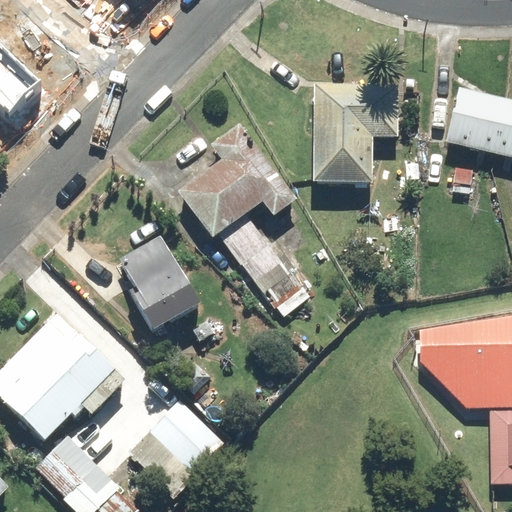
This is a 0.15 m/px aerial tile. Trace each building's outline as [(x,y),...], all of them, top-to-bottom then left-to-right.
[(0,51),(0,105),(15,119),(42,89),(0,51)] [(393,148),(395,97),(313,93),(309,189),(367,192),(369,147),(393,148)] [(511,107),(456,94),(442,152),(511,168),(511,107)] [(272,229),(298,208),(238,130),(208,153),(216,164),(170,200),(209,250),(258,212),(272,229)] [(282,322),(308,302),(251,230),(219,255),(265,312),(271,308),(282,322)] [(198,317),(161,244),(119,265),(139,303),(132,306),(150,341),(198,317)] [(0,376),(0,406),(43,449),(114,377),(56,320),(0,376)] [(464,415),(511,414),(511,323),(416,337),(417,371),(464,415)] [(194,379),(177,395),(198,417),(215,400),(194,379)] [(177,406),(129,458),(174,500),(223,448),(177,406)] [(511,416),(487,416),(487,490),(511,489),(511,416)] [(131,511),(68,444),(35,474),(70,511),(131,511)]
